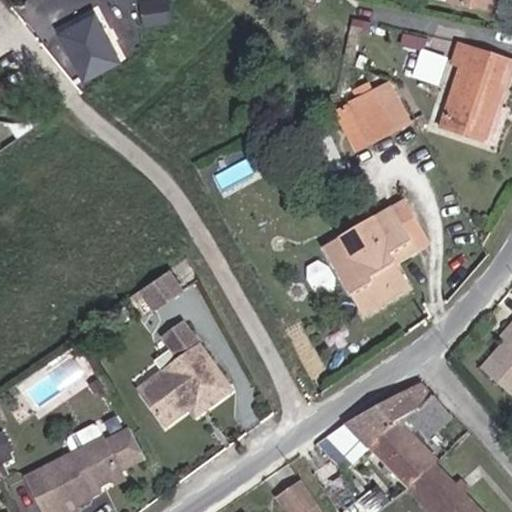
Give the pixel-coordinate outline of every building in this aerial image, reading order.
[(141,0),(144,22),(172,19),(170,0),(141,0)] [(82,21),(56,34),(81,82),(107,68),(82,21)] [(424,47),(413,74),(437,84),(448,56),(424,47)] [(494,114),(508,66),(455,51),(452,65),(458,66),(439,129),(491,142),(499,116),(494,114)] [(415,120),(399,88),(377,99),(392,131),(415,120)] [(366,145),(392,131),(377,99),(374,93),(348,107),(366,145)] [(366,145),(348,107),(334,114),(350,151),(366,145)] [(385,257),(410,242),(390,208),(320,250),(360,317),(407,292),(392,268),(385,257)] [(417,254),(410,242),(385,257),(392,268),(417,254)] [(169,269),(137,291),(153,313),(184,292),(169,269)] [(168,426),(185,415),(197,407),(204,418),(231,400),(181,329),(167,340),(170,346),(176,341),(188,359),(143,388),(155,406),(168,426)] [(511,392),(511,337),(509,341),(495,358),(508,369),(498,380),(511,392)] [(508,369),(495,358),(485,369),(498,380),(508,369)] [(410,427),(442,399),(426,381),(348,425),(367,446),(372,443),(408,484),(431,465),(434,462),(407,429),(410,427)] [(143,388),(136,392),(148,411),(155,406),(143,388)] [(424,443),(455,414),(442,399),(410,427),(424,443)] [(197,407),(185,415),(193,426),(204,418),(197,407)] [(72,459),(25,487),(39,511),(76,511),(90,502),(83,492),(87,489),(96,491),(113,480),(121,474),(119,471),(146,456),(132,429),(104,445),(96,431),(90,429),(68,442),(66,448),(72,459)] [(476,511),(465,500),(464,499),(453,487),(431,465),(409,485),(433,511),(476,511)] [(116,485),(124,479),(121,474),(113,480),(116,485)] [(291,511),(326,511),(304,478),(279,494),(291,511)] [(464,499),(465,500),(470,496),(457,483),(453,487),(464,499)] [(83,492),(90,502),(99,496),(96,491),(87,489),(83,492)]
